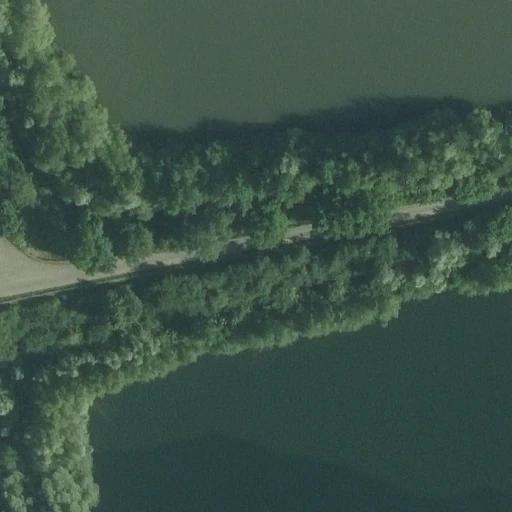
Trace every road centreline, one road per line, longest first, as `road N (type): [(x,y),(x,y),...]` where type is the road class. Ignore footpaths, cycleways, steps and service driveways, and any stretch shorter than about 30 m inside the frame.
road 1 (track): [(26,511),(15,388),(54,348),(433,251),(511,240)]
road 2 (unclassified): [(511,191),(0,283)]
